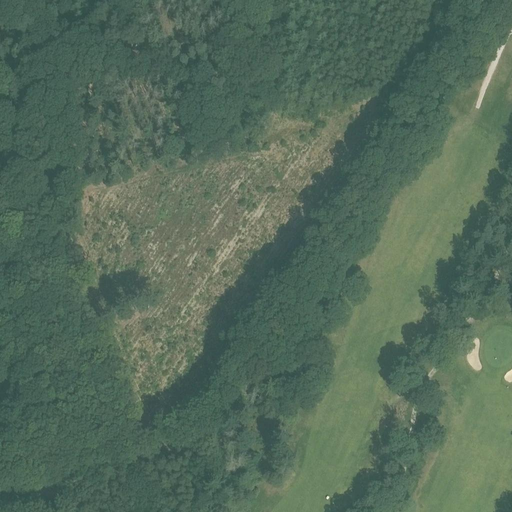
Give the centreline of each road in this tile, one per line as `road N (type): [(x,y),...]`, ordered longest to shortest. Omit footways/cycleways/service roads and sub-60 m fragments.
road 1 (track): [(252,360),(509,0)]
road 2 (track): [(376,511),(406,452),(418,379),(511,240)]
